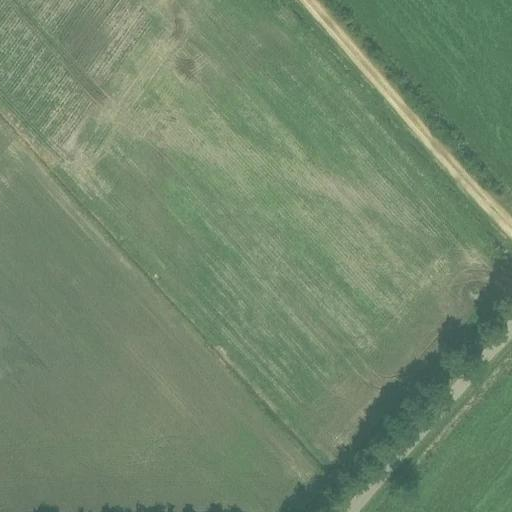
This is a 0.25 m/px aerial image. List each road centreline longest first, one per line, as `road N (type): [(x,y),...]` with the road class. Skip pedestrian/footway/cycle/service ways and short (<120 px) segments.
road 1 (track): [(511,226),(312,0)]
road 2 (unclassified): [(343,511),(511,325)]
